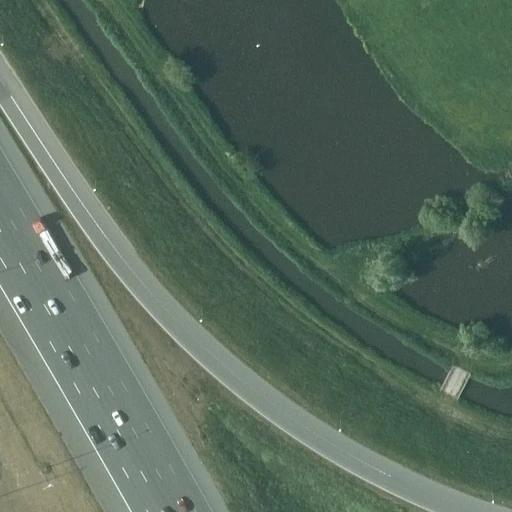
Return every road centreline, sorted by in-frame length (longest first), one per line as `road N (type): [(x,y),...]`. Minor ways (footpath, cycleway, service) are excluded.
road 1 (motorway): [(452,511),(307,438),(237,388),(104,250),(0,93)]
road 2 (motorway): [(175,511),(0,206)]
